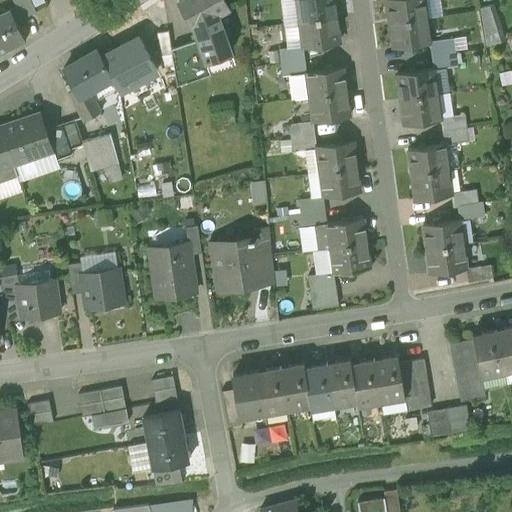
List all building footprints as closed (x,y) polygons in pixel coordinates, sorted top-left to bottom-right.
[(10,9),(15,20),(36,10),(34,7),(30,0),(12,0),(16,7),(10,9)] [(180,0),(194,26),(217,13),(228,7),(223,0),(180,0)] [(280,0),(284,24),(300,22),(297,0),(280,0)] [(297,0),(300,22),(336,17),(334,0),(297,0)] [(386,0),(390,24),(426,18),(423,0),(386,0)] [(423,0),(426,18),(442,17),(439,0),(423,0)] [(505,40),(494,4),(479,9),(486,49),(505,40)] [(0,14),(0,53),(26,41),(15,20),(10,9),(0,14)] [(230,52),(217,13),(194,26),(206,60),(230,52)] [(340,42),(336,17),(300,22),(303,46),(340,42)] [(430,42),(426,18),(390,24),(393,48),(430,43),(430,42)] [(300,22),(284,24),(287,48),(303,46),(300,22)] [(171,48),(169,30),(156,32),(162,67),(174,66),(171,48)] [(139,37),(101,57),(112,79),(118,89),(119,91),(157,71),(139,37)] [(466,37),(453,39),(455,53),(468,51),(466,37)] [(430,43),(432,56),(455,53),(453,39),(430,42),(430,43)] [(174,66),(177,85),(205,76),(193,41),(171,48),(174,66)] [(279,49),(281,63),(305,60),(303,46),(287,48),(279,49)] [(69,92),(84,120),(101,111),(96,102),(90,92),(112,79),(101,57),(97,49),(64,68),(75,89),(69,92)] [(235,65),(230,52),(206,60),(211,74),(235,65)] [(457,67),(455,53),(432,56),(433,69),(434,70),(445,68),(457,67)] [(306,72),(305,60),(281,63),(283,77),(292,75),(306,73),(306,72)] [(307,79),(310,97),(346,92),(343,67),(306,72),(306,73),(307,79)] [(434,70),(437,94),(449,92),(445,68),(434,70)] [(397,74),(400,99),(437,94),(434,70),(433,69),(397,74)] [(292,75),(293,81),(307,79),(306,73),(292,75)] [(96,102),(118,89),(112,79),(90,92),(96,102)] [(310,97),(307,79),(293,81),(295,99),(310,97)] [(349,117),(346,92),(310,97),(313,121),(313,122),(349,117)] [(452,116),(449,92),(437,94),(441,117),(452,116)] [(441,117),(437,94),(400,99),(404,123),(441,118),(441,117)] [(209,106),(211,122),(235,119),(233,102),(209,106)] [(41,113),(0,126),(13,164),(52,151),(54,150),(46,129),(41,113)] [(441,118),(443,131),(466,128),(464,114),(452,116),(441,117),(441,118)] [(74,119),(62,124),(71,149),(83,145),(82,142),(74,119)] [(289,124),(291,138),(315,135),(313,122),(313,121),(289,124)] [(73,154),(71,149),(62,124),(46,129),(54,150),(52,151),(55,160),(57,160),(73,154)] [(0,177),(17,175),(13,164),(0,126),(0,177)] [(474,127),(466,128),(468,142),(475,141),(474,127)] [(468,142),(466,128),(443,131),(444,144),(444,145),(456,144),(468,142)] [(83,145),(91,171),(106,167),(118,163),(110,134),(82,142),(83,145)] [(317,148),(315,135),(291,138),(293,152),(305,150),(317,149),(317,148)] [(317,149),(320,172),(357,167),(353,143),(317,148),(317,149)] [(407,149),(411,174),(448,169),(444,145),(444,144),(407,149)] [(444,145),(448,169),(460,167),(456,144),(444,145)] [(308,174),(320,172),(317,149),(305,150),(308,174)] [(13,164),(17,175),(18,179),(59,166),(57,160),(55,160),(52,151),(13,164)] [(118,163),(106,167),(110,182),(122,178),(118,163)] [(360,192),(357,167),(320,172),(323,196),(323,197),(360,192)] [(451,193),(448,169),(411,174),(415,199),(451,193)] [(320,172),(308,174),(311,198),(323,196),(320,172)] [(0,199),(22,192),(18,179),(17,175),(0,177),(0,199)] [(267,205),(264,181),(250,183),(252,206),(267,205)] [(453,207),(457,206),(477,203),(475,190),(451,193),(453,207)] [(300,199),(302,213),(325,210),(323,197),(323,196),(311,198),(300,199)] [(482,203),(477,203),(457,206),(459,219),(459,220),(484,216),(482,203)] [(327,223),(325,210),(302,213),(303,227),(316,225),(327,224),(327,223)] [(303,227),(302,213),(288,215),(291,232),(300,231),(300,228),(303,227)] [(328,228),(330,248),(367,243),(363,218),(327,223),(327,224),(328,228)] [(423,224),(426,249),(463,244),(459,220),(459,219),(423,224)] [(188,241),(190,255),(202,253),(198,225),(185,227),(187,241),(188,241)] [(316,230),(316,225),(303,227),(300,228),(300,231),(303,251),(314,250),(319,249),(316,230)] [(255,237),(257,255),(271,254),(268,226),(252,229),(253,238),(255,237)] [(319,249),(330,248),(328,228),(316,230),(319,249)] [(212,243),(219,289),(251,284),(260,271),(257,255),(255,237),(253,238),(212,243)] [(149,247),(157,298),(195,293),(190,255),(188,241),(187,241),(149,247)] [(370,267),(367,243),(330,248),(334,272),(370,267)] [(466,268),(463,244),(426,249),(430,274),(466,269),(466,268)] [(334,272),(330,248),(319,249),(314,250),(317,274),(334,272)] [(80,262),(82,273),(118,267),(116,252),(80,257),(80,262)] [(260,271),(262,282),(273,281),(271,254),(257,255),(260,271)] [(68,264),(72,294),(84,292),(81,273),(82,273),(80,262),(68,264)] [(466,269),(469,281),(493,279),(493,264),(466,268),(466,269)] [(84,292),(86,309),(123,303),(118,267),(82,273),(81,273),(84,292)] [(287,285),(286,269),(274,270),(275,286),(287,285)] [(262,282),(260,271),(251,284),(262,282)] [(309,275),(311,290),(335,286),(334,272),(317,274),(309,275)] [(17,274),(0,276),(0,280),(5,304),(20,302),(19,294),(17,284),(19,284),(17,274)] [(20,302),(23,318),(58,313),(53,279),(19,284),(17,284),(19,294),(20,302)] [(8,320),(5,304),(0,280),(0,329),(10,327),(8,320)] [(338,304),(335,286),(311,290),(313,308),(338,304)] [(20,302),(5,304),(8,320),(23,318),(20,302)] [(511,325),(496,329),(504,368),(511,366),(511,325)] [(478,362),(480,373),(504,368),(496,329),(472,334),(473,338),(476,350),(478,362)] [(450,343),(452,355),(476,350),(473,338),(450,343)] [(452,355),(454,366),(478,362),(476,350),(452,355)] [(374,359),(380,397),(404,393),(403,386),(401,375),(399,362),(397,355),(374,359)] [(399,362),(401,375),(424,370),(422,358),(399,362)] [(327,363),(333,401),(356,397),(351,363),(350,359),(327,363)] [(356,397),(357,401),(380,397),(374,359),(351,363),(356,397)] [(454,366),(457,378),(480,373),(478,362),(454,366)] [(280,367),(287,405),(310,402),(304,367),(303,363),(280,367)] [(310,402),(310,405),(333,401),(327,363),(304,367),(310,402)] [(257,371),(263,409),(287,405),(280,367),(257,371)] [(504,372),(504,368),(480,373),(481,377),(504,372)] [(401,375),(403,386),(426,382),(424,370),(401,375)] [(241,417),(264,414),(263,409),(257,371),(233,375),(235,388),(240,418),(241,417)] [(507,384),(504,372),(481,377),(483,384),(484,389),(507,384)] [(457,378),(459,389),(483,384),(481,377),(480,373),(457,378)] [(151,380),(156,402),(177,398),(173,376),(151,380)] [(405,397),(405,398),(428,394),(426,382),(403,386),(404,393),(405,397)] [(484,389),(483,384),(459,389),(462,401),(485,396),(484,389)] [(78,394),(82,416),(91,415),(126,408),(122,386),(78,394)] [(221,391),(228,426),(242,423),(241,417),(240,418),(235,388),(221,391)] [(405,397),(404,393),(380,397),(381,401),(405,397)] [(430,406),(428,394),(405,398),(407,410),(430,406)] [(357,401),(356,397),(333,401),(334,406),(357,401)] [(405,398),(405,397),(381,401),(383,414),(407,410),(405,398)] [(27,404),(31,426),(53,422),(49,399),(27,404)] [(334,406),(333,401),(310,405),(312,417),(335,413),(334,406)] [(466,404),(447,408),(451,432),(452,432),(470,429),(466,404)] [(288,409),(287,405),(263,409),(264,414),(288,409)] [(453,439),(452,432),(451,432),(447,408),(447,407),(431,410),(437,441),(453,439)] [(126,408),(91,415),(93,428),(128,421),(126,408)] [(0,450),(1,450),(2,461),(22,458),(15,410),(0,411),(0,450)] [(148,442),(148,443),(184,436),(179,411),(144,418),(148,442)] [(188,461),(184,436),(148,443),(153,467),(178,463),(188,461)] [(148,443),(148,442),(128,446),(133,471),(153,467),(148,443)] [(255,444),(241,443),(239,462),(254,463),(255,444)] [(153,467),(154,473),(179,468),(178,463),(153,467)] [(154,473),(156,484),(182,481),(179,468),(154,473)] [(401,511),(399,495),(386,497),(388,511),(401,511)] [(386,511),(384,498),(358,502),(358,511),(386,511)] [(148,504),(150,511),(185,511),(184,499),(148,504)] [(260,510),(260,511),(299,511),(296,500),(260,510)]
